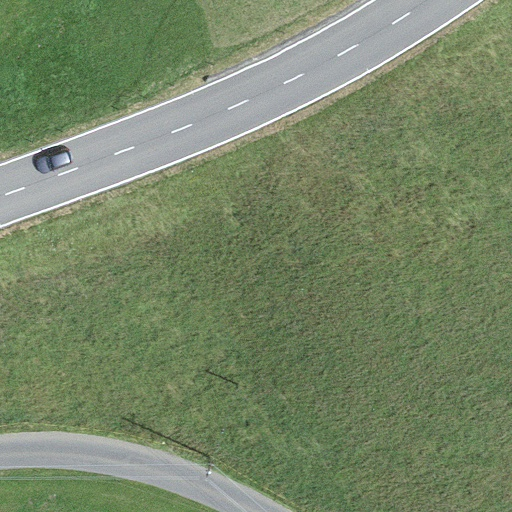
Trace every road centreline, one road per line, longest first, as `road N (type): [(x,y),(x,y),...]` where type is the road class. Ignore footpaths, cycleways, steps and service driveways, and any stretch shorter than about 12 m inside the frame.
road 1 (secondary): [(424,0),(328,60),(0,199)]
road 2 (unclassified): [(250,511),(198,484),(88,453),(0,456)]
